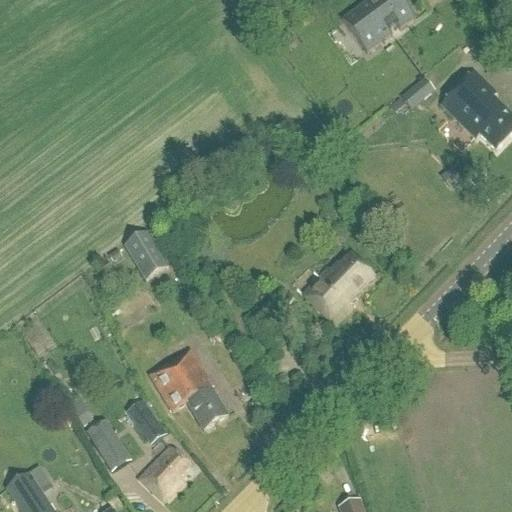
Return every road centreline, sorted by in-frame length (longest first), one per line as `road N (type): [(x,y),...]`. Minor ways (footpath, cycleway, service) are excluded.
road 1 (tertiary): [(243,508),(397,346)]
road 2 (tertiary): [(397,346),(511,223)]
